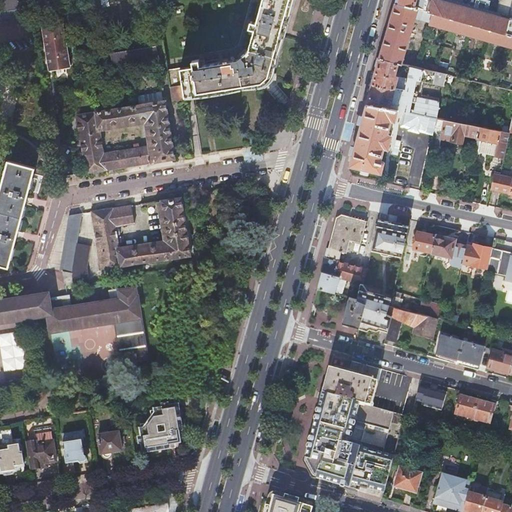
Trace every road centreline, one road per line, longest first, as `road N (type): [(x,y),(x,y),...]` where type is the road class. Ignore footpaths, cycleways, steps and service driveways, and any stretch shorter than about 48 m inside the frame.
road 1 (residential): [(303,158),(77,192),(60,202),(41,271),(0,285)]
road 2 (primary): [(303,158),(215,469)]
road 3 (residential): [(278,328),(511,391)]
road 4 (residential): [(0,503),(215,469)]
road 5 (residential): [(319,182),(511,227)]
road 6 (primary): [(319,182),(370,0)]
road 7 (primary): [(347,0),(303,158)]
road 8 (residential): [(385,511),(238,469)]
road 9 (primary): [(278,328),(319,182)]
road 10 (primary): [(238,469),(278,328)]
